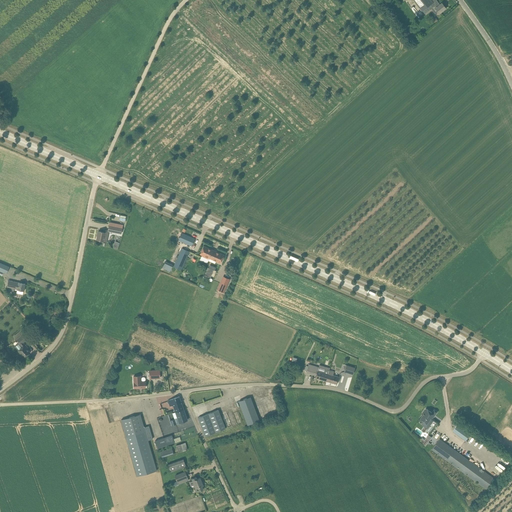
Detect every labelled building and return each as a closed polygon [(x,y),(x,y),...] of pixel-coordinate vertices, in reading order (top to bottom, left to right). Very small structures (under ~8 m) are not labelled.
[(413,0),(422,11),(423,11),(425,14),(433,8),(432,7),(434,5),(436,7),(436,8),(440,13),(446,8),(442,3),(440,5),(436,0),(413,0)] [(101,241),(107,242),(107,238),(105,237),(105,233),(103,232),(98,231),(97,240),(101,241)] [(180,238),(179,240),(192,246),(193,243),(195,239),(182,233),(180,238)] [(210,258),(213,250),(204,246),(200,254),(202,255),(202,256),(205,257),(206,256),(210,258)] [(174,266),(181,270),(190,252),(182,248),(174,266)] [(224,255),(213,250),(210,258),(208,261),(215,264),(216,261),(221,263),(224,255)] [(7,273),(9,267),(0,262),(0,274),(2,276),(4,272),(7,273)] [(163,267),(171,271),(173,266),(165,262),(163,267)] [(224,277),(218,290),(224,293),(230,279),(224,277)] [(22,294),(23,291),(24,291),(25,284),(8,280),(7,285),(7,287),(11,288),(10,290),(14,291),(14,289),(17,290),(17,293),(22,294)] [(9,301),(9,300),(12,298),(5,292),(3,295),(9,301)] [(21,330),(14,336),(17,340),(19,343),(15,346),(18,351),(21,354),(24,358),(30,352),(27,349),(28,348),(25,345),(23,343),(28,338),(24,334),(21,330)] [(315,378),(326,381),(329,370),(325,369),(324,371),(318,369),(319,367),(309,364),(308,366),(306,366),(305,370),(307,371),(306,372),(316,375),(315,378)] [(344,372),(353,374),(355,368),(346,365),(344,372)] [(160,378),(160,370),(150,371),(150,378),(160,378)] [(329,370),(326,381),(337,384),(338,379),(339,377),(333,375),(334,372),(329,370)] [(134,376),(134,383),(134,388),(145,387),(145,382),(141,382),(141,376),(134,376)] [(173,405),(175,412),(184,409),(179,396),(168,400),(170,406),(173,405)] [(239,401),(248,425),(259,421),(251,397),(239,401)] [(420,419),(424,422),(427,424),(431,418),(432,419),(437,412),(434,409),(432,413),(426,408),(421,415),(422,415),(420,419)] [(184,409),(175,412),(178,418),(170,421),(172,426),(188,420),(184,409)] [(218,410),(198,418),(205,436),(225,428),(218,410)] [(141,414),(121,420),(137,476),(156,471),(148,440),(153,439),(149,426),(144,427),(141,414)] [(168,415),(158,418),(162,433),(166,432),(167,436),(171,435),(167,421),(169,420),(168,415)] [(453,431),(466,440),(472,432),(458,423),(453,431)] [(172,435),(155,441),(158,448),(175,442),(172,435)] [(422,438),(419,442),(425,446),(431,438),(427,436),(424,440),(422,438)] [(438,440),(434,447),(432,449),(488,490),(496,480),(439,439),(438,440)] [(176,445),(178,452),(187,450),(185,443),(176,445)] [(160,452),(162,458),(174,454),(172,448),(160,452)] [(168,464),(171,472),(186,467),(183,459),(168,464)] [(175,476),(177,481),(187,477),(185,472),(175,476)] [(196,492),(203,489),(202,486),(203,485),(200,478),(197,479),(196,477),(192,478),(193,481),(189,482),(191,486),(195,484),(197,491),(196,492)]
